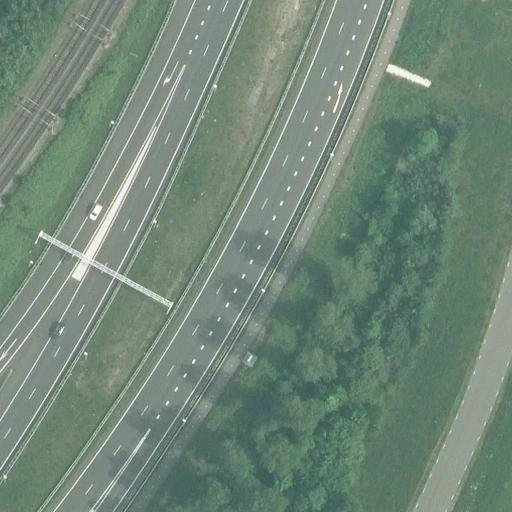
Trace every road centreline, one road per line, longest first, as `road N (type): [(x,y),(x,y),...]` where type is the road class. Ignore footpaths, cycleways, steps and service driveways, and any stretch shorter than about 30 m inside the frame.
road 1 (motorway): [(138,421),(287,156),(351,0)]
road 2 (motorway): [(199,67),(127,223),(0,441)]
road 3 (motorway): [(199,67),(0,359)]
road 4 (unclassified): [(511,303),(428,511)]
